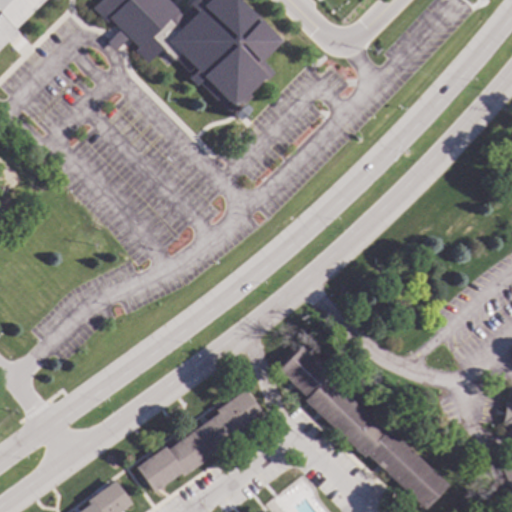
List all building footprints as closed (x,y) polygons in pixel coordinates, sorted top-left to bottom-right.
[(163,0),(179,15),(188,6),(185,3),(188,0),(234,0),(275,41),(256,61),(268,73),(261,80),(258,78),(244,92),(247,96),(228,116),(159,48),(144,62),(131,50),(134,47),(124,37),(112,50),(103,42),(116,29),(107,20),(104,22),(90,7),(97,0),(40,0),(12,28),(17,33),(7,43),(5,41),(0,46),(0,0),(163,0)] [(328,374),(325,378),(381,430),(383,428),(444,485),(421,509),(362,454),(360,457),(300,400),(303,397),(274,369),(297,345),(328,374)] [(259,414),(233,433),(235,436),(179,476),(177,473),(150,492),(132,467),(162,446),(163,449),(214,412),(212,409),(241,389),(259,414)] [(511,499),(498,465),(511,458),(511,453),(511,451),(511,450),(511,425),(499,423),(503,401),(511,402),(511,499)] [(128,503),(116,511),(73,511),(86,503),(83,500),(111,480),(128,503)]
